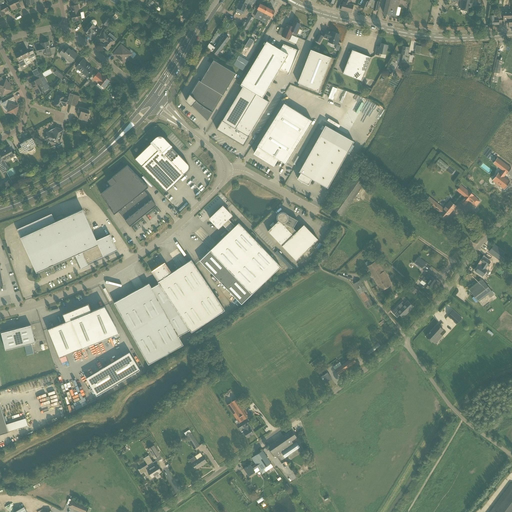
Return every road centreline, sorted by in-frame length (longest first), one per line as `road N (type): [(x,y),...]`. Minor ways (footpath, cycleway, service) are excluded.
road 1 (unclassified): [(162,511),(406,340)]
road 2 (unclassified): [(0,314),(115,272),(189,215),(224,170)]
road 3 (tertiary): [(511,35),(429,37),(289,0)]
road 4 (unclassified): [(406,340),(511,215)]
road 5 (unclassified): [(511,456),(449,405),(406,340)]
road 6 (secondary): [(0,209),(73,175),(117,138)]
road 7 (track): [(383,511),(449,405)]
